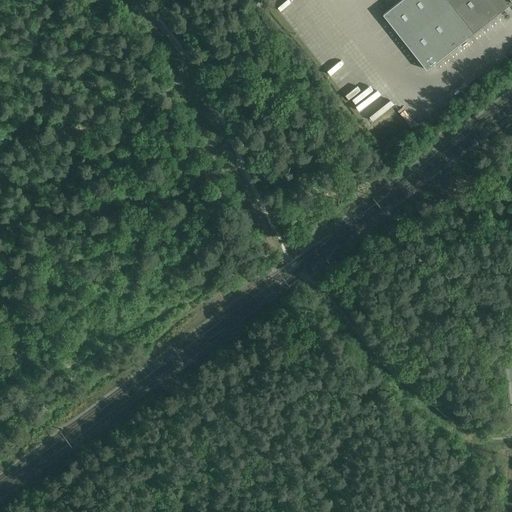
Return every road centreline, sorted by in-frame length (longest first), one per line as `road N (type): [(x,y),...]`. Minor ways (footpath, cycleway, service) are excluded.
road 1 (track): [(192,74),(97,163),(72,219),(0,282)]
road 2 (track): [(192,74),(274,243),(320,290)]
road 3 (track): [(320,290),(419,396),(493,439),(511,437)]
